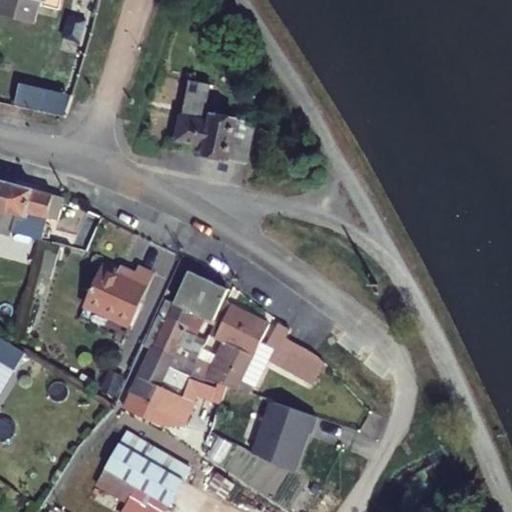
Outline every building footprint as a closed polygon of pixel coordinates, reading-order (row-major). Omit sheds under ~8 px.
[(41,0),(0,0),(0,13),(31,22),(37,1),(41,2),(41,0)] [(211,84),(191,80),(179,140),(207,146),(205,155),(246,164),(255,123),(214,114),(212,122),(203,120),(211,84)] [(0,210),(1,208),(7,209),(15,183),(0,180),(0,210)] [(15,183),(7,209),(17,212),(11,231),(40,238),(52,192),(15,183)] [(97,226),(84,221),(75,234),(57,230),(51,241),(69,245),(86,250),(97,226)] [(134,277),(106,263),(86,303),(131,324),(155,273),(140,265),(134,277)] [(175,302),(213,319),(226,287),(189,271),(175,302)] [(192,371),(199,356),(210,332),(216,320),(213,319),(175,302),(153,347),(173,357),(169,366),(190,376),(192,371)] [(258,345),(268,323),(232,304),(227,312),(222,308),(216,320),(210,332),(225,341),(214,364),(199,356),(192,371),(228,384),(248,391),(252,384),(242,380),(258,345)] [(248,391),(255,394),(272,362),(286,338),(290,330),(279,321),(264,348),(258,345),(242,380),(252,384),(248,391)] [(345,334),(335,326),(317,349),(326,357),(345,334)] [(286,338),(272,362),(312,387),(325,364),(318,358),(316,356),(286,338)] [(0,362),(18,373),(28,357),(0,339),(0,362)] [(173,357),(153,347),(133,391),(153,400),(161,385),(177,394),(181,387),(186,389),(190,376),(169,366),(173,357)] [(248,391),(228,384),(223,396),(254,409),(259,396),(255,394),(248,391)] [(153,400),(133,391),(126,407),(162,424),(183,427),(195,405),(183,397),(177,394),(161,385),(153,400)] [(326,418),(280,401),(254,454),(296,474),(326,418)] [(194,463),(126,430),(108,469),(174,501),(194,463)] [(168,511),(174,501),(108,469),(101,482),(162,511),(168,511)]
